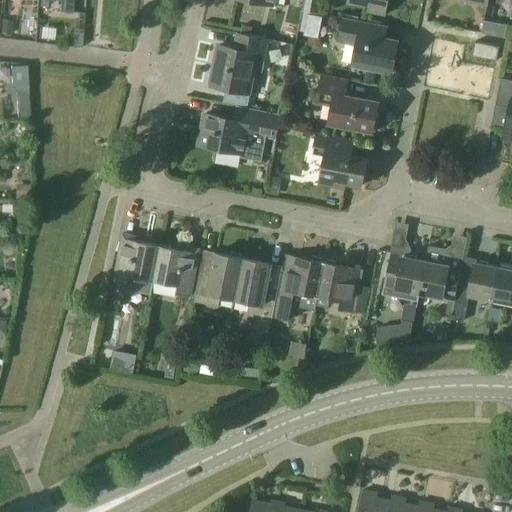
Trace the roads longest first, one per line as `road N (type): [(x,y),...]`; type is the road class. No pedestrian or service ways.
road 1 (tertiary): [(511,388),(407,389),(353,401),(202,462)]
road 2 (residential): [(395,194),(352,223),(148,182)]
road 3 (residential): [(148,182),(195,0)]
road 4 (residential): [(395,194),(427,27)]
road 5 (tertiary): [(202,462),(74,511)]
